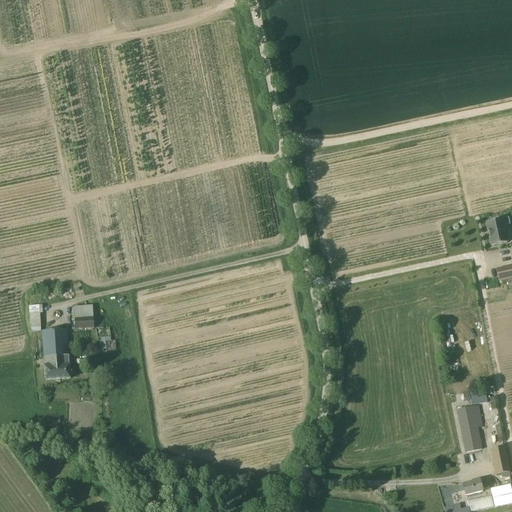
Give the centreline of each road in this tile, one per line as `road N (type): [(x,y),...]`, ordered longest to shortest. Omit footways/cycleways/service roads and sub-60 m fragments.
road 1 (unclassified): [(270,511),(301,473),(315,438),(327,360),(252,0)]
road 2 (track): [(280,128),(332,142),(511,103)]
